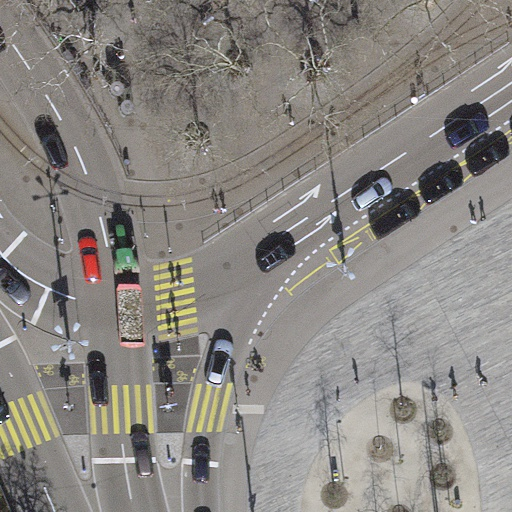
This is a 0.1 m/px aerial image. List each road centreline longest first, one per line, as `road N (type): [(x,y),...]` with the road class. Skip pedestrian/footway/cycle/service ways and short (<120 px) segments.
road 1 (secondary): [(113,305),(92,186),(0,26)]
road 2 (primary): [(261,255),(511,82)]
road 3 (primary): [(187,511),(226,348),(261,255)]
road 4 (secondary): [(133,511),(113,305)]
road 5 (primary): [(113,305),(171,296),(261,255)]
road 6 (primary): [(0,383),(57,511)]
road 7 (primary): [(0,264),(32,289),(113,305)]
